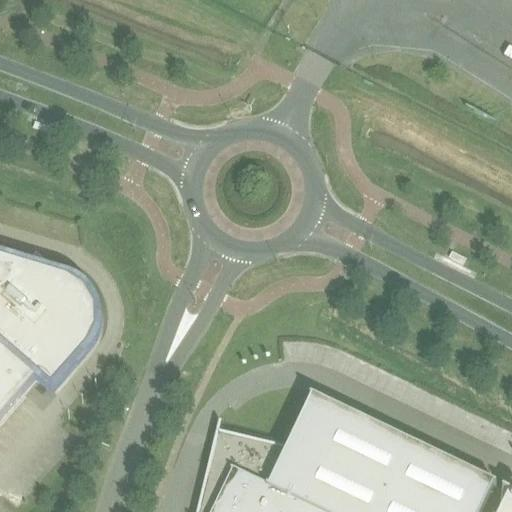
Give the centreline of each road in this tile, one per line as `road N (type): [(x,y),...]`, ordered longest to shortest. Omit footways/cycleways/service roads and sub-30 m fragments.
road 1 (unclassified): [(108,511),(153,388),(225,245)]
road 2 (tertiary): [(300,233),(511,342)]
road 3 (tertiary): [(210,148),(0,63)]
road 4 (tertiary): [(511,306),(314,204)]
road 5 (tertiary): [(0,96),(194,177)]
